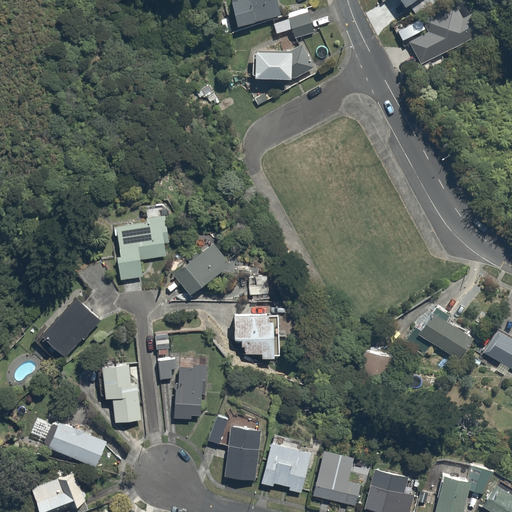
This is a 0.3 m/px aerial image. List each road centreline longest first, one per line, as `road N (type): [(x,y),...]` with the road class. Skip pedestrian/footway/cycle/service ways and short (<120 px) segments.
road 1 (residential): [(376,69),(461,219),(511,257)]
road 2 (residential): [(239,143),(376,69)]
road 3 (unknown): [(246,139),(248,164),(306,279)]
